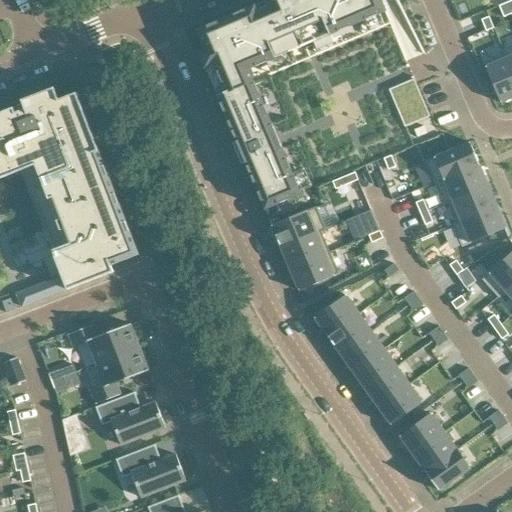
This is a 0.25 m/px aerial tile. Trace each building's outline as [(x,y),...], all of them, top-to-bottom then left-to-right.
[(266,0),(266,1),(197,30),(206,50),(199,53),(217,97),(269,75),(391,23),(381,0),(266,0)] [(506,3),(499,6),(503,17),(511,14),(506,3)] [(489,17),(481,20),(486,31),(493,28),(489,17)] [(511,45),(501,50),(503,54),(504,54),(511,73),(511,45)] [(503,54),(483,63),(500,103),(511,97),(511,73),(504,54),(503,54)] [(269,75),(217,97),(236,142),(233,144),(234,146),(238,145),(245,160),(240,162),(242,164),(245,163),(265,209),(301,194),(255,85),(270,79),(269,75)] [(414,79),(389,90),(405,127),(430,116),(414,79)] [(0,178),(35,165),(43,187),(33,191),(37,201),(48,197),(66,245),(51,250),(61,276),(17,294),(22,307),(113,272),(111,265),(138,254),(76,93),(59,99),(54,88),(43,91),(44,95),(35,99),(33,95),(21,100),(22,104),(0,112),(0,178)] [(470,142),(425,161),(434,183),(479,164),(470,142)] [(479,164),(434,183),(444,205),(448,203),(448,202),(488,185),(479,164)] [(355,173),(332,182),(335,189),(358,180),(355,173)] [(414,178),(406,182),(411,193),(419,190),(414,178)] [(488,185),(448,202),(448,203),(456,222),(457,224),(497,207),(488,185)] [(423,199),(415,203),(420,214),(428,210),(423,199)] [(316,207),(271,226),(281,248),(321,231),(321,232),(326,230),(316,207)] [(456,222),(452,224),(462,247),(506,228),(497,207),(457,224),(456,222)] [(370,210),(347,220),(355,241),(369,235),(379,231),(370,210)] [(428,210),(420,214),(425,225),(432,222),(428,210)] [(321,231),(281,248),(289,269),(330,252),(321,232),(321,231)] [(379,231),(369,235),(372,243),(383,238),(380,231),(379,231)] [(511,251),(482,279),(499,298),(506,291),(505,290),(511,283),(511,251)] [(330,252),(289,269),(299,291),(339,274),(330,252)] [(456,260),(449,265),(457,275),(463,270),(456,260)] [(394,263),(384,271),(389,277),(399,270),(394,263)] [(414,291),(404,298),(409,305),(419,298),(414,291)] [(346,295),(314,318),(327,336),(359,314),(346,295)] [(461,295),(451,302),(456,309),(466,302),(461,295)] [(419,298),(409,305),(413,311),(423,304),(419,298)] [(359,314),(327,336),(340,354),(372,332),(359,314)] [(494,315),(488,319),(495,329),(501,324),(494,315)] [(88,343),(96,364),(140,347),(131,324),(98,336),(94,324),(69,334),(74,348),(88,343)] [(501,324),(495,329),(502,339),(508,334),(501,324)] [(439,326),(429,333),(434,340),(444,333),(439,326)] [(372,332),(340,354),(352,371),(384,349),(372,332)] [(444,333),(434,340),(438,346),(448,339),(444,333)] [(140,347),(96,364),(104,384),(90,390),(96,404),(121,395),(116,383),(149,370),(140,347)] [(384,349),(352,371),(365,389),(396,366),(384,349)] [(15,358),(2,363),(11,386),(24,381),(15,358)] [(73,364),(49,374),(51,381),(63,377),(75,372),(73,364)] [(396,366),(365,389),(377,406),(409,384),(396,366)] [(469,368),(459,375),(463,382),(473,375),(469,368)] [(473,375),(463,382),(468,388),(478,381),(473,375)] [(63,377),(51,381),(54,389),(66,384),(63,377)] [(409,384),(377,406),(391,425),(422,403),(409,384)] [(135,392),(95,407),(102,425),(112,422),(121,445),(166,428),(155,402),(141,408),(135,392)] [(7,412),(10,424),(18,422),(15,410),(7,412)] [(499,410),(489,417),(493,424),(503,417),(499,410)] [(84,411),(62,420),(66,438),(91,429),(84,411)] [(431,413),(399,436),(413,454),(444,432),(431,413)] [(503,417),(493,424),(498,430),(508,423),(503,417)] [(20,434),(18,422),(10,424),(12,435),(20,434)] [(444,432),(413,454),(425,472),(457,450),(444,432)] [(155,444),(116,459),(123,478),(132,474),(141,498),(186,480),(176,454),(161,460),(155,444)] [(457,450),(425,472),(438,490),(470,468),(457,450)] [(28,469),(25,453),(13,456),(16,471),(20,471),(28,469)] [(31,481),(28,469),(20,471),(23,482),(31,481)] [(185,511),(179,495),(148,507),(149,511),(204,511),(201,511),(185,511)] [(107,511),(104,503),(82,511),(107,511)]
